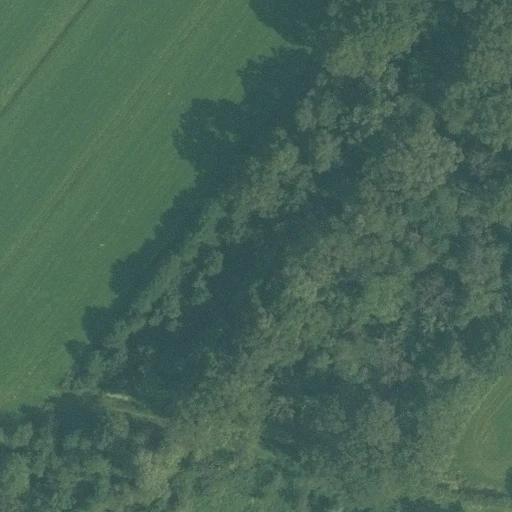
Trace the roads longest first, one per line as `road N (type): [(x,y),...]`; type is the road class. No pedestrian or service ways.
road 1 (track): [(61,511),(70,492),(67,420),(97,384),(225,311),(254,263),(315,92),(374,23),(409,0)]
road 2 (track): [(137,511),(511,26)]
